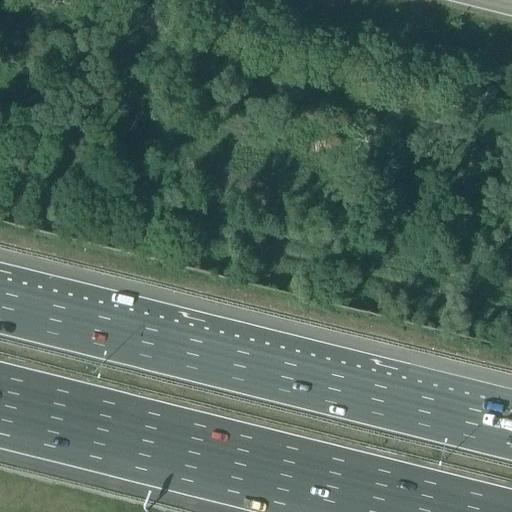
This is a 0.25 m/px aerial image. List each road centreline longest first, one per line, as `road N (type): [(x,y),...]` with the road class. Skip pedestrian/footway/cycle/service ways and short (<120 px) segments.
road 1 (motorway): [(511,434),(0,308)]
road 2 (motorway): [(0,394),(456,511)]
